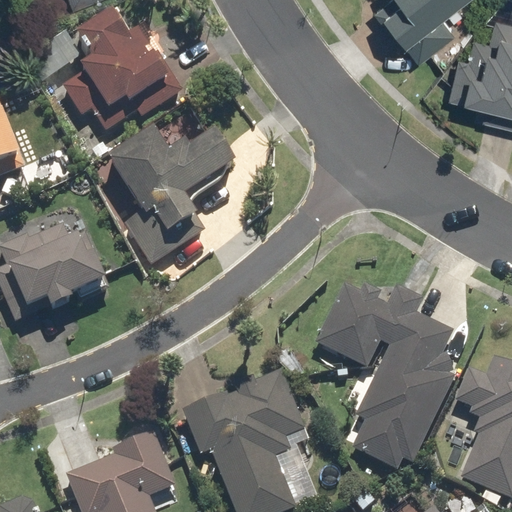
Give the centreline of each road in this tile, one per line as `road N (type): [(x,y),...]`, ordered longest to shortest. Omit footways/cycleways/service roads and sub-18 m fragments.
road 1 (residential): [(0,408),(208,308),(374,153)]
road 2 (residential): [(257,0),(277,41),(374,153)]
road 3 (residential): [(374,153),(459,218),(511,241)]
